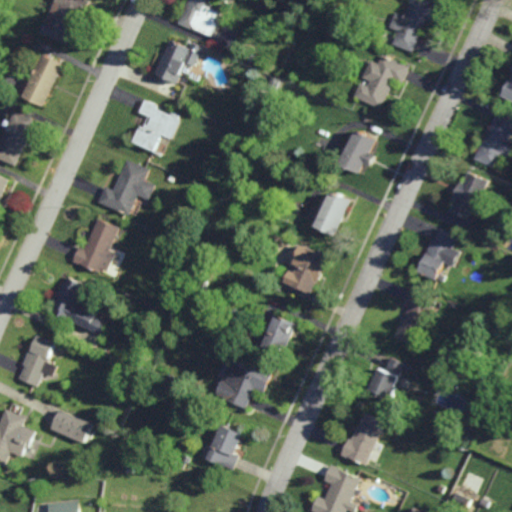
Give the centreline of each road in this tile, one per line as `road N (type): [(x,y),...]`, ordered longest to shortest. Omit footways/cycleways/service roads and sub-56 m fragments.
road 1 (residential): [(495,0),(266,511)]
road 2 (residential): [(0,318),(144,0)]
